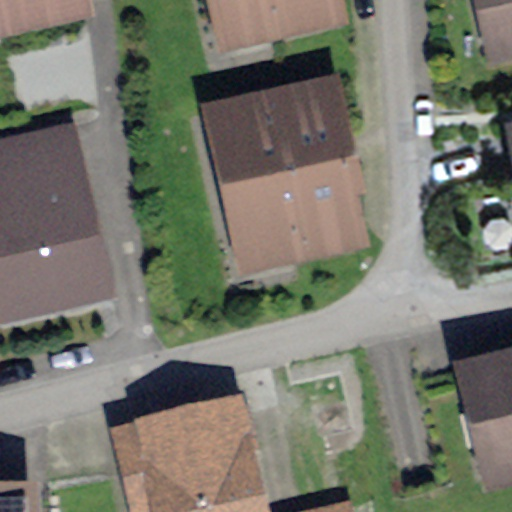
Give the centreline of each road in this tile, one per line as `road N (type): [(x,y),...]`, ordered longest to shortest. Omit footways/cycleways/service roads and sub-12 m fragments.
road 1 (residential): [(0,422),(400,329)]
road 2 (residential): [(400,329),(387,0)]
